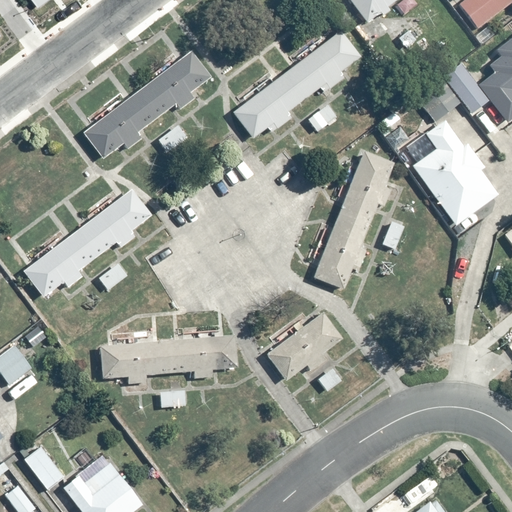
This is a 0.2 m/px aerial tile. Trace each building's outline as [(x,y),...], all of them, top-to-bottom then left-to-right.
[(347,0),(366,23),(395,0),(347,0)] [(451,0),(476,31),(511,3),(509,0),(451,0)] [(361,57),(336,25),(308,47),(225,110),(248,141),(265,128),(269,134),(289,119),(286,116),(327,84),(330,89),(342,80),(338,74),(361,57)] [(511,34),(464,73),(458,65),(441,79),(469,114),(484,102),(502,124),(511,116),(511,34)] [(142,138),(137,131),(172,104),(177,111),(194,98),(190,94),(209,80),(186,50),(78,133),(98,160),(119,144),(124,151),(142,138)] [(416,105),(429,123),(457,103),(444,85),(416,105)] [(337,115),(327,102),(303,120),(314,133),(337,115)] [(432,148),(411,164),(452,225),(495,196),(470,160),(442,120),(423,135),(432,148)] [(184,138),(173,125),(155,141),(166,153),(184,138)] [(354,163),(347,160),(331,197),(339,200),(327,227),(320,224),(306,258),(313,261),(307,275),(339,288),(347,269),(353,272),(361,253),(355,250),(374,205),(380,207),(387,191),(381,189),(390,168),(358,154),(354,163)] [(148,218),(130,192),(18,270),(38,299),(63,281),(66,286),(81,275),(77,269),(114,243),(117,248),(133,237),(129,231),(148,218)] [(402,226),(388,219),(377,244),(392,250),(402,226)] [(115,263),(95,279),(106,292),(126,275),(115,263)] [(335,341),(312,313),(260,355),(282,382),(303,365),(308,371),(321,361),(317,355),(335,341)] [(98,381),(124,378),(125,384),(148,382),(147,376),(190,373),(190,375),(210,374),(210,371),(234,369),(231,334),(95,346),(98,381)] [(29,367),(11,343),(0,351),(0,376),(6,385),(29,367)] [(184,406),(182,389),(156,392),(157,408),(184,406)] [(61,479),(38,446),(20,458),(44,491),(61,479)] [(100,455),(59,485),(79,511),(129,511),(137,506),(100,455)] [(15,486),(3,496),(15,511),(30,511),(34,509),(15,486)] [(433,511),(426,503),(413,511),(433,511)]
